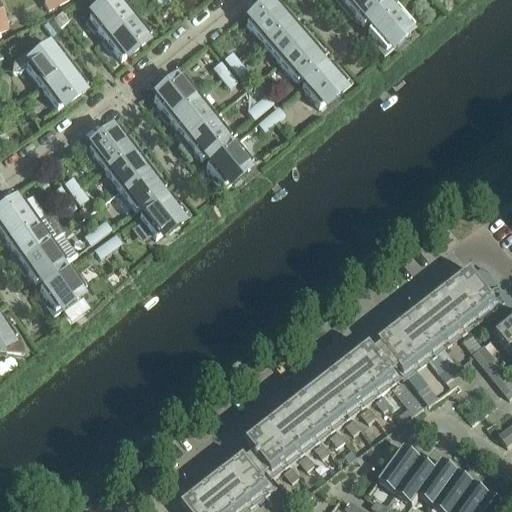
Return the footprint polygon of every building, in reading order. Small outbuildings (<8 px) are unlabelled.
[(47,14),(58,8),(53,0),(43,6),(47,14)] [(68,3),(66,0),(53,0),(58,8),(68,3)] [(101,46),(134,20),(117,0),(85,25),(94,36),(97,34),(104,43),(101,45),(101,46)] [(171,6),(166,0),(158,0),(155,3),(164,13),(171,6)] [(343,12),(356,0),(336,0),(334,2),(343,12)] [(363,29),(391,4),(387,0),(356,0),(343,12),(351,21),(354,19),(363,29)] [(263,48),(294,21),(286,11),(283,13),(274,3),(246,28),(263,48)] [(396,10),(367,34),(376,44),(373,47),(384,59),(393,50),(392,49),(413,30),(396,10)] [(68,24),(61,15),(53,22),(59,31),(68,24)] [(134,20),(101,46),(110,56),(112,54),(121,64),(150,40),(134,20)] [(294,21),(263,48),(279,67),(311,40),(302,30),(299,32),(292,24),(294,21)] [(319,49),(311,40),(279,67),(296,87),(325,62),(316,52),(319,49)] [(26,72),(41,93),(74,68),(74,67),(71,69),(64,60),(67,58),(58,47),(48,55),(42,47),(38,49),(31,53),(24,55),(21,56),(19,58),(17,60),(15,62),(14,64),(13,67),(12,70),(11,76),(20,77),(26,72)] [(232,73),(240,66),(232,56),(224,63),(232,73)] [(212,72),(221,82),(229,76),(220,66),(212,72)] [(232,73),(241,83),(249,76),(240,66),(232,73)] [(329,67),(301,92),(318,112),(340,94),(341,95),(351,87),(341,75),(338,77),(329,67)] [(82,78),(74,68),(41,93),(57,113),(87,90),(79,80),(82,78)] [(237,86),(229,76),(221,82),(229,92),(237,86)] [(166,127),(199,101),(182,80),(153,104),(161,114),(158,117),(166,127)] [(263,114),(273,105),(267,98),(257,106),(263,114)] [(182,146),(214,120),(199,101),(166,127),(167,127),(169,125),(177,134),(174,136),(182,146)] [(263,114),(257,106),(246,114),(253,122),(263,114)] [(278,111),(268,119),(274,127),(284,119),(278,111)] [(264,135),(274,127),(268,119),(257,127),(264,135)] [(201,164),(231,141),(214,120),(182,146),(190,156),(193,154),(201,164)] [(104,175),(137,150),(129,140),(126,142),(118,131),(88,154),(104,175)] [(235,146),(206,170),(214,180),(211,183),(221,195),(231,187),(230,185),(252,167),(235,146)] [(137,150),(104,175),(119,195),(152,170),(144,160),(141,162),(134,153),(137,150)] [(160,180),(152,170),(119,195),(121,198),(114,203),(125,217),(132,212),(135,216),(165,193),(157,182),(160,180)] [(72,198),(80,192),(72,181),(64,187),(72,198)] [(52,196),(60,207),(68,201),(60,190),(52,196)] [(72,198),(80,209),(88,203),(80,192),(72,198)] [(169,199),(139,221),(155,243),(178,226),(179,227),(190,220),(180,207),(177,209),(169,199)] [(32,200),(23,206),(21,203),(0,217),(0,244),(2,248),(45,218),(32,200)] [(68,201),(60,207),(68,217),(76,211),(68,201)] [(17,269),(61,237),(64,235),(49,214),(45,218),(2,248),(6,246),(12,256),(9,258),(17,269)] [(100,241),(111,233),(105,225),(94,233),(100,241)] [(100,241),(94,233),(84,240),(90,249),(100,241)] [(76,258),(61,237),(17,269),(24,279),(27,277),(35,288),(66,266),(76,258)] [(104,246),(110,255),(121,247),(115,239),(104,246)] [(100,262),(110,255),(104,246),(94,254),(100,262)] [(376,351),(396,375),(400,372),(404,378),(497,306),(490,298),(499,290),(483,270),(474,277),(470,272),(378,345),(380,348),(376,351)] [(70,272),(39,293),(46,304),(43,306),(52,319),(63,312),(62,310),(85,294),(70,272)] [(505,320),(490,333),(495,340),(509,356),(510,356),(511,358),(511,302),(504,292),(502,294),(497,299),(503,306),(498,310),(505,320)] [(22,347),(20,342),(11,329),(8,330),(1,320),(0,320),(0,355),(23,357),(23,352),(22,347)] [(473,358),(473,359),(510,403),(511,401),(511,384),(484,350),(473,358)] [(253,456),(250,459),(267,481),(271,478),(273,481),(396,385),(392,378),(396,375),(376,351),(372,354),(370,351),(247,447),(253,456)] [(449,371),(439,358),(430,366),(445,385),(455,378),(449,371)] [(449,371),(455,378),(464,371),(459,364),(449,371)] [(405,426),(423,412),(403,385),(393,392),(408,412),(399,419),(405,426)] [(428,409),(438,402),(427,388),(418,396),(428,409)] [(390,410),(383,400),(376,406),(383,415),(390,410)] [(375,421),(368,412),(361,417),(368,427),(375,421)] [(360,433),(353,424),(346,429),(353,439),(360,433)] [(507,451),(511,447),(511,429),(499,440),(507,451)] [(345,445),(337,436),(330,441),(338,451),(345,445)] [(329,457),(322,448),(315,453),(322,463),(329,457)] [(421,463),(404,451),(379,486),(396,498),(421,463)] [(245,511),(270,493),(263,484),(267,481),(250,459),(245,462),(243,459),(181,508),(184,511),(245,511)] [(314,469),(307,460),(300,465),(307,475),(314,469)] [(412,510),(419,501),(444,466),(442,464),(435,474),(421,463),(396,498),(412,510)] [(419,501),(434,511),(459,477),(444,466),(419,501)] [(299,481),(291,472),(285,477),(292,487),(299,481)] [(434,511),(457,511),(475,488),(459,477),(434,511)] [(481,511),(490,500),(475,488),(457,511),(481,511)] [(312,499),(310,496),(307,492),(298,499),(303,506),(312,499)] [(276,493),(266,501),(275,511),(290,511),(276,493)] [(504,511),(506,511),(490,500),(481,511),(504,511)]
